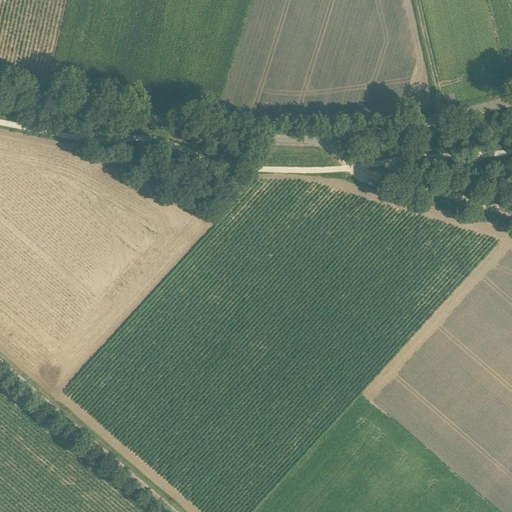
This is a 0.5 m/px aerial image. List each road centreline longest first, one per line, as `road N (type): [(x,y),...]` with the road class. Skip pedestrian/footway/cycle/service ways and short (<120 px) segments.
road 1 (tertiary): [(0,89),(274,137),(339,135),(511,94)]
road 2 (unclassified): [(168,511),(0,364)]
road 3 (track): [(339,135),(511,196)]
